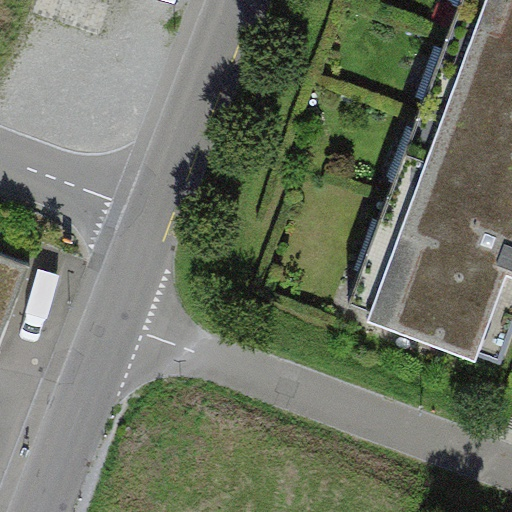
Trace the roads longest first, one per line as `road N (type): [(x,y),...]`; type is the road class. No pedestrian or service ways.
road 1 (residential): [(110,321),(511,471)]
road 2 (residential): [(152,212),(235,0)]
road 3 (residential): [(38,511),(110,321)]
road 4 (residential): [(152,212),(0,156)]
